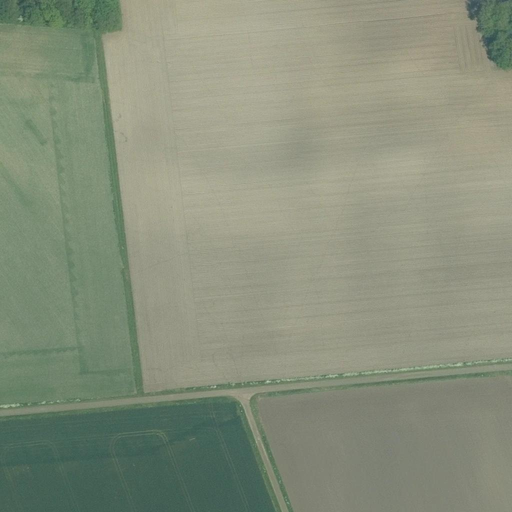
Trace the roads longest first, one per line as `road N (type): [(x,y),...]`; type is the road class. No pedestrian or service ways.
road 1 (track): [(139,401),(94,15)]
road 2 (unclassified): [(239,392),(511,368)]
road 3 (unclassified): [(0,413),(239,392)]
road 4 (unclassified): [(284,511),(239,392)]
